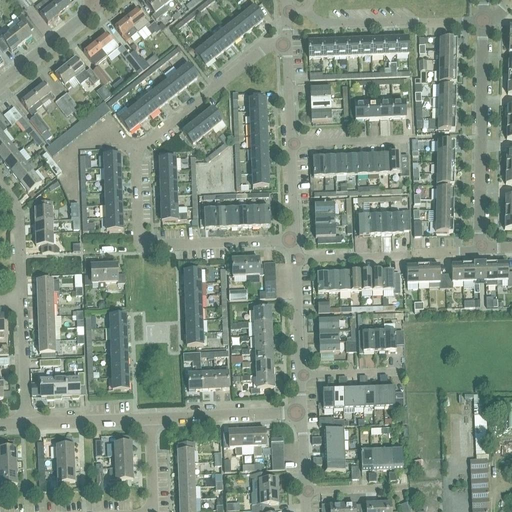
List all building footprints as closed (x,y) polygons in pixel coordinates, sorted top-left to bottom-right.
[(33,6),(28,0),(16,0),(25,11),(33,6)] [(59,16),(46,0),(35,9),(47,26),(59,16)] [(46,0),(59,16),(70,7),(64,0),(46,0)] [(165,8),(157,0),(151,0),(146,4),(154,15),(152,17),(156,22),(168,12),(165,8)] [(157,0),(165,8),(174,1),(173,0),(157,0)] [(216,1),(214,0),(210,0),(203,5),(206,9),(216,1)] [(189,12),(194,7),(191,3),(186,8),(189,12)] [(194,13),(196,16),(206,9),(203,5),(194,13)] [(244,16),(254,29),(264,21),(254,8),(244,16)] [(126,20),(137,34),(143,42),(151,37),(152,39),(161,32),(158,28),(154,24),(150,27),(137,11),(126,20)] [(196,16),(194,13),(184,21),(187,24),(196,16)] [(172,19),(175,23),(181,18),(178,14),(172,19)] [(21,25),(11,33),(22,46),(32,38),(28,34),(33,30),(27,23),(22,16),(17,20),(21,25)] [(244,16),(234,24),(244,37),(254,29),(244,16)] [(131,40),(130,39),(137,34),(126,20),(115,29),(126,44),(131,40)] [(187,24),(184,21),(175,28),(177,32),(187,24)] [(234,24),(224,32),(234,44),(244,37),(234,24)] [(162,25),(158,28),(161,32),(161,33),(166,29),(162,25)] [(224,32),(214,39),(225,52),(234,44),(224,32)] [(11,54),(22,46),(11,33),(1,41),(0,39),(0,50),(3,54),(8,50),(11,54)] [(106,59),(114,54),(118,50),(106,36),(95,45),(106,59)] [(214,39),(205,47),(215,60),(225,52),(214,39)] [(383,57),(396,57),(395,40),(383,41),(383,57)] [(395,40),(396,57),(408,56),(408,40),(395,40)] [(359,58),(371,58),(370,41),(358,42),(359,58)] [(370,41),(371,58),(383,57),(383,41),(370,41)] [(437,52),(456,52),(457,41),(439,41),(439,52),(437,52)] [(333,43),(334,59),(346,59),(346,42),(333,43)] [(346,42),(346,59),(359,58),(358,42),(346,42)] [(321,60),(321,43),(308,44),(309,60),(321,60)] [(321,60),(334,59),(333,43),(321,43),(321,60)] [(106,59),(95,45),(83,54),(95,68),(106,59)] [(205,68),(215,60),(205,47),(195,55),(205,68)] [(179,48),(165,59),(168,62),(178,54),(179,55),(182,52),(179,48)] [(456,63),(456,52),(437,52),(439,52),(439,63),(456,63)] [(142,59),(140,60),(134,53),(130,57),(143,73),(149,68),(146,63),(142,59)] [(125,61),(134,73),(132,74),(136,79),(143,73),(130,57),(125,61)] [(158,70),(168,62),(165,59),(156,67),(158,70)] [(74,80),(80,87),(88,80),(94,87),(99,83),(92,74),(88,77),(75,60),(65,68),(74,80)] [(456,74),(456,63),(439,63),(439,73),(436,73),(436,74),(456,74)] [(145,75),(148,78),(158,70),(156,67),(145,75)] [(188,67),(178,75),(188,87),(198,79),(188,67)] [(69,84),(74,80),(65,68),(55,77),(67,92),(72,88),(69,84)] [(98,69),(92,74),(99,83),(104,89),(110,83),(98,69)] [(420,81),(414,81),(414,86),(418,86),(420,86),(426,86),(426,78),(426,73),(420,73),(420,78),(420,81)] [(436,74),(436,85),(439,85),(446,85),(456,85),(456,74),(436,74)] [(139,86),(148,78),(145,75),(136,82),(139,86)] [(178,95),(188,87),(178,75),(168,82),(178,95)] [(127,90),(129,93),(139,86),(136,82),(127,90)] [(168,103),(178,95),(168,82),(158,90),(168,103)] [(44,85),(32,95),(39,104),(42,107),(49,102),(50,104),(51,103),(55,100),(54,98),(50,93),(44,85)] [(436,100),(455,100),(456,89),(450,89),(450,87),(440,87),(438,87),(438,99),(436,99),(436,100)] [(120,101),(129,93),(127,90),(117,98),(120,101)] [(148,98),(159,110),(168,103),(158,90),(148,98)] [(310,102),(330,101),(330,90),(310,91),(310,102)] [(32,95),(21,104),(27,112),(32,118),(33,120),(29,123),(49,148),(51,146),(52,146),(48,141),(51,138),(47,133),(43,127),(44,126),(36,115),(37,114),(36,112),(42,107),(39,104),(32,95)] [(66,95),(61,99),(75,117),(80,113),(66,95)] [(117,98),(108,105),(107,106),(110,109),(120,101),(117,98)] [(149,118),(159,110),(148,98),(139,105),(149,118)] [(55,104),(63,114),(69,122),(75,117),(61,99),(55,104)] [(380,121),(393,120),(392,104),(392,101),(390,101),(390,99),(380,100),(380,102),(379,102),(380,105),(380,121)] [(438,110),(455,111),(455,100),(436,100),(438,100),(438,110)] [(263,101),(249,101),(250,114),(266,114),(265,101),(263,101)] [(330,101),(310,102),(311,113),(330,112),(330,101)] [(392,104),(393,120),(405,120),(405,104),(392,104)] [(103,105),(98,109),(105,117),(109,114),(103,105)] [(129,113),(139,126),(149,118),(139,105),(129,113)] [(362,105),(354,106),(355,112),(355,122),(368,121),(367,105),(362,105)] [(380,121),(380,105),(367,105),(368,121),(380,121)] [(9,114),(17,124),(22,119),(14,109),(9,114)] [(105,117),(98,109),(93,113),(100,121),(105,117)] [(202,118),(212,131),(222,123),(212,110),(202,118)] [(455,111),(438,110),(438,121),(435,121),(455,122),(455,111)] [(330,112),(311,113),(311,124),(331,123),(330,112)] [(89,116),(95,125),(100,121),(93,113),(89,116)] [(129,134),(139,126),(129,113),(119,121),(129,134)] [(17,124),(9,114),(3,118),(11,128),(17,124)] [(266,126),(266,114),(250,114),(250,127),(266,126)] [(95,125),(89,116),(84,120),(91,129),(95,125)] [(212,131),(202,118),(192,126),(202,138),(212,131)] [(91,129),(84,120),(79,124),(86,132),(91,129)] [(435,132),(437,132),(437,134),(449,134),(449,133),(455,133),(455,122),(435,121),(435,132)] [(25,123),(20,127),(25,133),(29,129),(25,123)] [(74,128),(81,136),(86,132),(79,124),(74,128)] [(182,134),(188,142),(192,146),(202,138),(192,126),(182,134)] [(250,139),(267,138),(266,126),(250,127),(250,139)] [(74,128),(70,131),(76,140),(81,136),(74,128)] [(76,140),(70,131),(65,135),(72,144),(76,140)] [(29,137),(33,142),(38,139),(33,133),(29,137)] [(224,145),(227,149),(230,147),(222,137),(219,133),(216,135),(224,145)] [(0,152),(10,145),(2,135),(0,136),(0,152)] [(65,135),(60,139),(67,147),(72,144),(65,135)] [(267,151),(267,138),(250,139),(251,151),(267,151)] [(38,139),(33,142),(38,148),(43,145),(38,139)] [(62,151),(67,147),(60,139),(56,143),(62,151)] [(56,143),(52,146),(51,146),(58,155),(62,151),(56,143)] [(435,154),(454,155),(455,144),(437,143),(437,154),(435,154)] [(0,152),(0,160),(4,165),(18,155),(10,145),(0,152)] [(224,145),(214,153),(217,157),(227,149),(224,145)] [(46,150),(47,151),(53,158),(58,155),(51,146),(49,148),(46,150)] [(268,163),(267,151),(251,151),(251,164),(268,163)] [(207,165),(217,157),(214,153),(204,161),(207,165)] [(42,158),(47,164),(51,161),(46,154),(42,158)] [(167,155),(167,160),(159,161),(159,174),(176,173),(175,154),(167,155)] [(454,165),(454,155),(435,154),(435,155),(437,155),(437,165),(434,165),(454,165)] [(25,165),(18,155),(4,165),(12,175),(25,165)] [(378,177),(389,176),(388,156),(378,157),(378,177)] [(407,158),(400,158),(400,156),(388,156),(389,176),(399,176),(400,179),(408,179),(407,158)] [(103,158),(104,170),(120,170),(120,157),(103,158)] [(357,178),(368,177),(367,157),(356,158),(357,178)] [(378,177),(378,157),(367,157),(368,177),(378,177)] [(324,159),(324,179),(335,179),(334,158),(324,159)] [(335,179),(346,178),(345,158),(334,158),(335,179)] [(345,158),(346,178),(357,178),(356,158),(345,158)] [(313,179),(324,179),(324,159),(312,159),(313,179)] [(46,165),(53,174),(56,178),(61,174),(51,161),(47,164),(46,165)] [(268,175),(268,163),(251,164),(252,176),(268,175)] [(20,185),(33,175),(25,165),(12,175),(20,185)] [(454,165),(434,165),(434,176),(454,176),(454,165)] [(121,182),(120,170),(104,170),(104,183),(121,182)] [(176,185),(176,173),(159,174),(160,186),(176,185)] [(41,185),(33,175),(20,185),(28,195),(41,185)] [(268,175),(252,176),(252,189),(269,188),(268,175)] [(453,187),(454,176),(434,176),(437,176),(436,189),(437,189),(447,189),(448,187),(453,187)] [(247,189),(241,189),(240,177),(236,177),(237,189),(237,193),(247,193),(247,189)] [(104,183),(105,195),(121,195),(121,182),(104,183)] [(177,198),(176,185),(160,186),(160,198),(177,198)] [(336,199),(347,198),(347,194),(346,194),(346,188),(340,188),(340,194),(336,194),(336,199)] [(368,197),(371,197),(379,197),(379,192),(379,188),(368,189),(368,197)] [(357,198),(360,198),(368,197),(368,189),(357,189),(357,193),(357,198)] [(434,202),(453,202),(453,191),(436,191),(436,202),(434,202)] [(105,208),(121,207),(121,195),(105,195),(105,208)] [(177,210),(177,198),(160,198),(161,211),(177,210)] [(505,199),(503,199),(503,206),(505,206),(505,209),(511,209),(511,198),(505,198),(505,199)] [(453,213),(453,202),(434,202),(433,213),(453,213)] [(35,211),(35,224),(52,223),(52,212),(52,205),(35,206),(35,211)] [(70,223),(73,222),(79,222),(78,206),(69,206),(70,223)] [(314,218),(334,217),(334,206),(314,207),(314,218)] [(106,220),(122,219),(121,207),(105,208),(106,220)] [(236,211),(237,230),(248,230),(247,210),(243,210),(243,208),(236,208),(236,211)] [(269,209),(259,210),(258,210),(259,229),(270,229),(269,209)] [(187,222),(186,216),(186,210),(177,210),(161,211),(161,223),(187,222)] [(258,210),(247,210),(248,230),(259,229),(258,210)] [(204,231),(215,231),(215,211),(204,212),(204,221),(200,222),(200,230),(204,230),(204,231)] [(226,231),(225,211),(215,211),(215,231),(226,231)] [(226,231),(237,230),(236,211),(225,211),(226,231)] [(402,217),(391,217),(392,237),(403,237),(403,234),(410,233),(409,213),(402,214),(402,217)] [(453,213),(433,213),(433,223),(453,224),(453,213)] [(314,218),(315,229),(335,228),(334,217),(314,218)] [(380,218),(381,237),(392,237),(391,217),(380,218)] [(359,238),(370,238),(369,218),(358,218),(359,238)] [(369,218),(370,238),(381,237),(380,218),(369,218)] [(122,219),(106,220),(106,233),(122,232),(122,219)] [(35,235),(53,235),(52,223),(35,224),(35,235)] [(421,223),(413,223),(414,239),(422,239),(421,223)] [(453,235),(453,224),(433,223),(433,224),(435,224),(435,237),(446,237),(447,235),(453,235)] [(335,228),(315,229),(315,240),(325,240),(325,246),(341,246),(341,239),(335,239),(335,228)] [(53,247),(53,235),(35,235),(36,248),(42,248),(42,256),(59,255),(59,251),(55,247),(53,247)] [(75,242),(75,251),(83,250),(83,241),(75,242)] [(246,278),(259,277),(262,277),(262,267),(259,267),(259,260),(245,261),(246,278)] [(233,278),(246,278),(245,261),(232,261),(233,278)] [(496,265),(496,283),(507,282),(507,289),(511,288),(511,274),(507,274),(507,265),(505,265),(505,263),(497,264),(497,265),(496,265)] [(84,279),(84,288),(92,288),(92,285),(98,285),(98,291),(105,291),(104,285),(103,268),(97,268),(97,266),(96,265),(92,265),(90,267),(91,268),(90,268),(91,278),(84,279)] [(451,276),(445,277),(446,291),(453,291),(452,284),(463,284),(462,267),(460,267),(460,265),(453,266),(453,267),(451,267),(451,276)] [(485,265),(473,266),(474,283),(485,283),(485,265)] [(497,288),(496,283),(496,265),(493,265),(485,265),(485,283),(486,283),(486,288),(497,288)] [(428,268),(429,285),(439,285),(439,291),(446,291),(445,277),(440,277),(439,267),(437,267),(437,266),(430,266),(430,268),(428,268)] [(463,284),(474,283),(473,266),(465,266),(462,267),(463,284)] [(117,267),(103,268),(104,285),(117,284),(117,286),(125,286),(124,277),(117,277),(117,267)] [(408,267),(408,268),(406,268),(407,286),(418,285),(417,268),(415,268),(415,267),(408,267)] [(418,285),(429,285),(428,268),(426,268),(426,267),(420,268),(417,268),(418,285)] [(184,273),(184,286),(201,286),(200,273),(184,273)] [(382,273),(371,274),(372,293),(382,293),(382,273)] [(393,273),(382,273),(382,293),(393,293),(393,296),(400,296),(399,276),(393,276),(393,273)] [(349,274),(339,275),(339,295),(350,294),(349,274)] [(360,274),(349,274),(350,294),(361,294),(360,274)] [(372,293),(371,274),(360,274),(361,294),(361,300),(372,299),(372,293)] [(317,295),(329,295),(328,275),(317,276),(317,295)] [(339,275),(328,275),(329,295),(339,295),(339,275)] [(37,283),(37,295),(53,295),(52,282),(37,283)] [(201,298),(201,286),(184,286),(185,298),(201,298)] [(246,293),(229,293),(229,303),(246,303),(246,293)] [(37,295),(38,307),(53,307),(53,295),(37,295)] [(185,311),(201,310),(201,298),(185,298),(185,311)] [(383,301),(383,309),(383,313),(394,313),(394,308),(388,308),(388,301),(383,301)] [(253,312),(254,325),(271,324),(270,311),(263,311),(262,304),(250,305),(250,312),(253,312)] [(329,315),(329,310),(329,305),(318,305),(318,315),(329,315)] [(38,307),(38,319),(54,319),(53,307),(38,307)] [(202,323),(201,310),(185,311),(186,323),(202,323)] [(110,330),(126,330),(126,317),(109,317),(110,330)] [(54,331),(54,319),(38,319),(38,331),(54,331)] [(318,322),(318,334),(338,333),(338,322),(318,322)] [(202,323),(186,323),(186,336),(202,335),(202,323)] [(271,324),(254,325),(254,330),(254,338),(272,337),(273,337),(272,331),(271,331),(271,324)] [(110,343),(127,342),(126,330),(110,330),(110,343)] [(38,331),(39,343),(55,343),(54,331),(38,331)] [(318,334),(319,344),(339,344),(338,333),(318,334)] [(362,333),(358,333),(358,354),(359,356),(363,356),(363,354),(374,354),(373,334),(362,334),(362,333)] [(387,333),(384,334),(385,354),(396,353),(395,343),(395,333),(387,333)] [(384,334),(373,334),(374,354),(385,354),(384,334)] [(203,348),(202,335),(186,336),(186,348),(203,348)] [(254,338),(255,351),(272,350),(272,337),(254,338)] [(55,343),(39,343),(39,356),(41,355),(55,355),(61,354),(60,342),(55,343)] [(111,355),(127,354),(127,342),(110,343),(111,355)] [(355,354),(355,343),(350,344),(345,344),(346,354),(355,354)] [(339,344),(319,344),(319,356),(320,356),(333,355),(339,355),(339,344)] [(0,357),(8,357),(8,347),(2,347),(2,350),(0,350),(0,357)] [(273,363),(272,350),(255,351),(255,364),(273,363)] [(111,367),(128,367),(127,354),(111,355),(111,367)] [(202,393),(201,376),(200,361),(200,355),(182,356),(183,365),(192,364),(192,369),(195,369),(196,376),(188,376),(189,393),(202,393)] [(255,364),(256,377),(273,376),(274,376),(274,370),(273,370),(273,363),(255,364)] [(112,380),(128,379),(128,367),(111,367),(112,380)] [(227,369),(221,370),(221,375),(214,375),(215,392),(228,392),(227,369)] [(84,388),(84,378),(84,375),(77,375),(77,381),(66,381),(66,398),(71,398),(71,400),(72,401),(78,401),(79,400),(79,398),(79,388),(84,388)] [(202,393),(215,392),(214,375),(201,376),(202,393)] [(260,395),(260,390),(274,390),(273,376),(256,377),(256,389),(251,389),(251,395),(260,395)] [(128,379),(112,380),(112,392),(129,392),(128,379)] [(323,412),(333,411),(333,391),(332,379),(327,379),(328,391),(323,392),(323,390),(322,390),(323,412)] [(66,381),(53,382),(54,402),(61,402),(62,400),(62,399),(66,398),(66,381)] [(40,387),(31,387),(32,398),(41,397),(41,399),(46,399),(46,400),(46,401),(47,402),(54,402),(53,382),(40,382),(40,387)] [(384,409),(394,409),(395,412),(403,411),(403,395),(394,395),(394,387),(394,389),(384,390),(384,409)] [(353,391),(354,410),(364,410),(363,390),(353,391)] [(374,410),(374,390),(363,390),(364,410),(374,410)] [(384,409),(384,390),(374,390),(374,410),(384,409)] [(343,391),(333,391),(333,411),(344,411),(343,391)] [(344,411),(354,410),(353,391),(343,391),(344,411)] [(141,402),(155,399),(154,394),(140,396),(141,402)] [(319,421),(319,430),(333,429),(333,420),(319,421)] [(324,433),(324,443),(344,442),(344,431),(322,432),(322,433),(324,433)] [(253,432),(240,433),(241,450),(253,449),(253,432)] [(253,432),(253,449),(254,458),(261,458),(260,449),(266,449),(268,449),(268,441),(265,441),(265,432),(253,432)] [(228,439),(223,439),(224,449),(224,450),(235,450),(235,458),(238,458),(242,458),(241,450),(240,433),(228,433),(228,439)] [(345,452),(344,442),(324,443),(324,453),(345,452)] [(486,443),(475,443),(475,457),(476,457),(487,457),(486,443)] [(56,444),(57,461),(74,460),(73,448),(73,444),(56,444)] [(114,458),(132,458),(131,445),(114,446),(114,458)] [(178,466),(194,465),(193,453),(194,453),(194,446),(178,446),(178,453),(177,453),(178,466)] [(0,463),(16,462),(15,450),(0,450),(0,463)] [(272,459),(284,459),(283,451),(271,451),(272,459)] [(345,462),(345,452),(324,453),(325,463),(345,462)] [(372,472),(382,471),(381,452),(371,453),(372,472)] [(382,471),(392,471),(391,452),(381,452),(382,471)] [(391,452),(392,471),(402,471),(402,473),(403,473),(402,452),(391,452)] [(372,472),(371,453),(361,453),(361,474),(362,474),(362,472),(372,472)] [(469,462),(469,475),(471,511),(486,511),(489,511),(487,462),(488,462),(488,457),(487,457),(476,457),(476,462),(469,462)] [(132,470),(132,458),(114,458),(115,470),(132,470)] [(57,473),(74,473),(74,460),(57,461),(57,473)] [(0,474),(16,474),(16,462),(0,463),(0,474)] [(345,473),(345,462),(325,463),(325,473),(323,473),(323,474),(345,473)] [(178,478),(194,477),(194,465),(178,466),(178,478)] [(132,470),(115,470),(115,483),(133,482),(132,470)] [(74,473),(57,473),(58,494),(69,493),(69,484),(75,484),(74,473)] [(0,487),(17,487),(16,474),(0,474),(0,487)] [(265,476),(250,477),(250,483),(251,483),(252,495),(278,494),(277,482),(265,482),(265,476)] [(179,490),(194,489),(194,477),(178,478),(179,486),(179,490)] [(194,489),(179,490),(179,502),(195,501),(195,499),(194,489)] [(278,506),(278,494),(252,495),(251,495),(251,511),(266,511),(266,507),(278,506)] [(179,511),(195,511),(195,501),(179,502),(179,511)]
